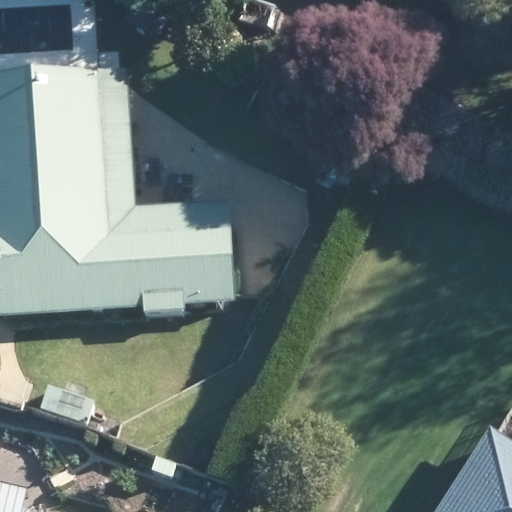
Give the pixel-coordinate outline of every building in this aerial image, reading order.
[(419,0),(462,19),(470,0),(419,0)] [(414,85),(340,49),(321,84),(395,121),(414,85)] [(148,209),(140,93),(140,71),(0,79),(0,319),(13,319),(156,309),(156,314),(195,312),(194,306),(245,302),(244,296),(239,203),(148,209)] [(48,408),(94,425),(103,402),(57,384),(48,408)] [(511,511),(511,459),(489,446),(481,440),(435,511),(511,511)]
